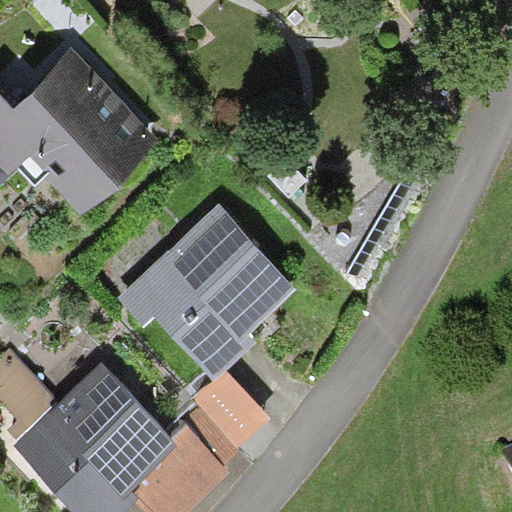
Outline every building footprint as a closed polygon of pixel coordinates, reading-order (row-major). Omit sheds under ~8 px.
[(159,129),(70,36),(15,89),(0,73),(0,150),(9,160),(27,143),(48,165),(45,168),(80,204),(159,129)] [(286,149),(269,165),(290,188),(307,171),(286,149)] [(221,195),(119,290),(143,316),(156,305),(215,367),(258,327),(250,319),(296,275),(221,195)] [(18,432),(57,397),(10,345),(0,353),(0,391),(19,412),(8,421),(18,432)] [(134,474),(177,433),(102,354),(57,397),(18,432),(15,436),(87,511),(108,511),(133,488),(141,481),(134,474)] [(271,407),(228,361),(192,395),(201,404),(236,441),(271,407)] [(188,422),(177,433),(134,474),(141,481),(133,488),(156,511),(181,511),(231,464),(226,459),(240,445),(236,441),(201,404),(185,420),(188,422)]
